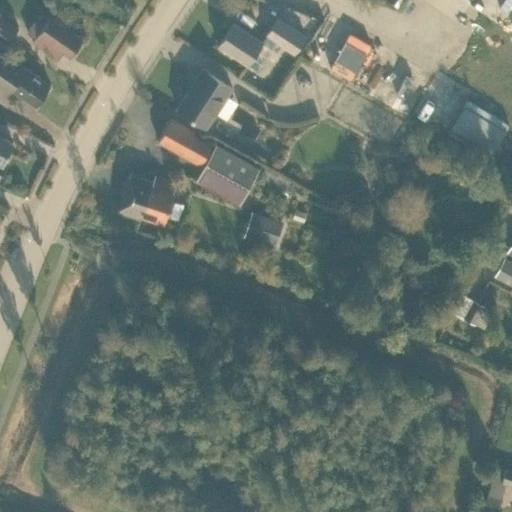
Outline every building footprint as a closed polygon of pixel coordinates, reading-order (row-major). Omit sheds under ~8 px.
[(82,38),(51,17),(42,11),(36,20),(35,19),(27,30),(36,37),(33,42),(56,58),(61,51),(69,56),(82,38)] [(0,32),(10,39),(19,25),(0,12),(0,32)] [(266,35),(294,53),(305,36),(277,18),(266,35)] [(218,45),(247,64),(261,41),(232,22),(218,45)] [(360,81),(374,86),(383,64),(368,58),(360,81)] [(9,87),(35,105),(49,84),(14,60),(7,70),(16,76),(9,87)] [(203,68),(176,108),(204,126),(231,86),(203,68)] [(382,94),(396,103),(410,81),(397,72),(382,94)] [(405,121),(342,85),(327,112),(390,148),(405,121)] [(170,118),(157,141),(200,164),(206,152),(209,154),(196,178),(240,202),(258,167),(215,143),(213,147),(209,145),(212,141),(170,118)] [(0,162),(1,163),(12,141),(0,135),(0,162)] [(129,174),(117,210),(141,218),(142,216),(163,223),(173,191),(172,190),(175,182),(154,175),(152,181),(129,174)] [(252,210),(244,236),(275,246),(284,220),(252,210)] [(511,283),(511,259),(505,255),(494,274),(511,283)] [(463,317),(475,323),(485,305),(473,298),(463,317)] [(502,482),(506,468),(495,465),(485,501),(498,504),(504,483),(502,482)] [(504,483),(511,484),(511,470),(506,468),(502,482),(504,483)]
